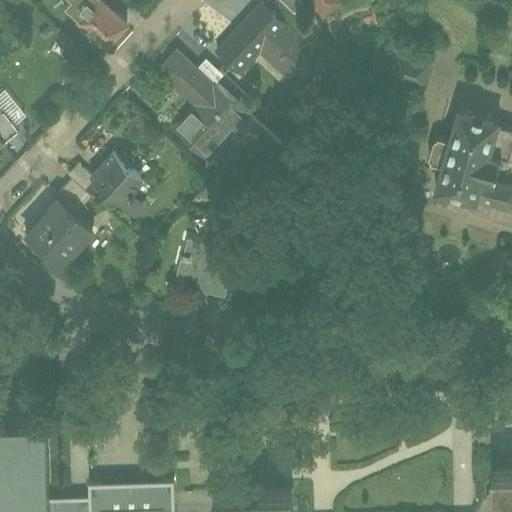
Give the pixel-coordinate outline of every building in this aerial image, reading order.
[(62,0),(57,6),(103,49),(129,21),(106,0),(62,0)] [(325,55),(267,0),(263,0),(217,49),(242,73),(264,51),(298,83),(325,55)] [(392,50),(387,78),(427,85),(432,56),(392,50)] [(203,157),(247,108),(186,53),(165,76),(195,103),(172,128),(203,157)] [(497,124),(453,109),(443,139),(433,135),(425,162),(437,166),(429,190),(468,203),(478,173),(493,178),(500,156),(487,152),(497,124)] [(141,175),(121,152),(96,175),(116,198),(141,175)] [(86,225),(56,196),(20,233),(50,262),(86,225)] [(186,238),(180,281),(231,289),(237,246),(186,238)] [(511,511),(511,461),(485,462),(485,511),(292,511),(292,483),(208,484),(208,511),(172,511),(172,506),(87,507),(86,511),(47,511),(46,417),(0,417),(0,511),(511,511)]
